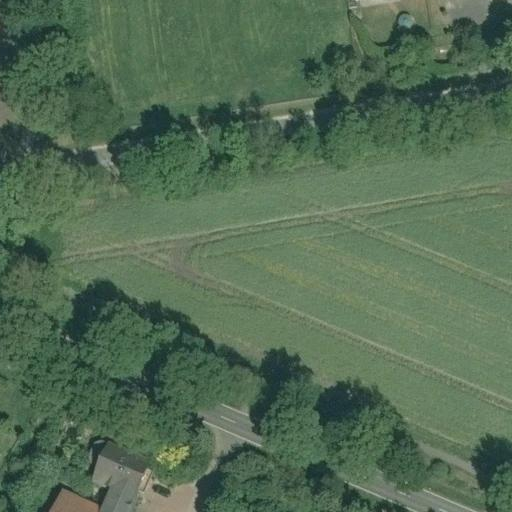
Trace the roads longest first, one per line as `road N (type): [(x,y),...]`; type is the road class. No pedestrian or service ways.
road 1 (unclassified): [(0,175),(511,92)]
road 2 (secondary): [(436,511),(0,325)]
